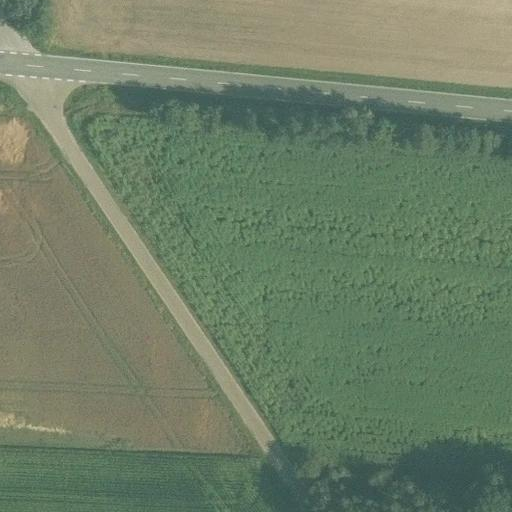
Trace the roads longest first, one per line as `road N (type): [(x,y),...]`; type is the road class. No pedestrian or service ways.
road 1 (unclassified): [(314,511),(79,162),(25,64)]
road 2 (tertiary): [(25,64),(511,111)]
